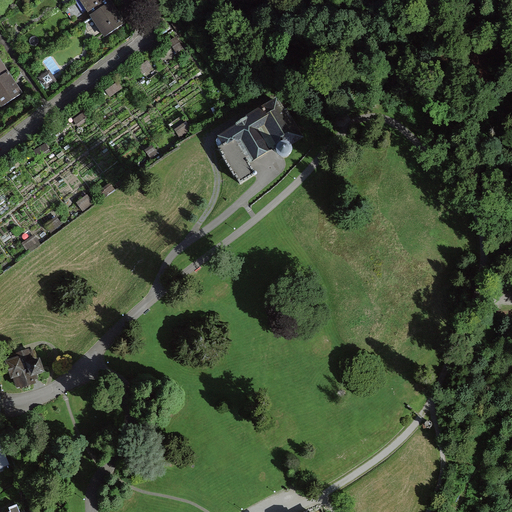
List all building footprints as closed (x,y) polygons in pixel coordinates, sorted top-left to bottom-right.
[(72,0),(100,38),(121,24),(113,13),(104,0),(72,0)] [(0,103),(3,107),(25,93),(17,81),(3,60),(0,55),(0,103)] [(217,151),(212,154),(229,180),(231,179),(236,187),(252,177),(245,166),(273,148),(274,150),(272,152),(272,156),(273,159),(276,161),(279,161),(283,160),(285,158),(287,154),(286,149),(302,139),(277,99),(242,121),(243,122),(211,142),(217,151)] [(10,360),(19,388),(39,382),(36,374),(49,370),(44,356),(36,359),(32,348),(20,352),(22,356),(10,360)] [(0,443),(0,470),(9,467),(0,443)] [(30,511),(21,511),(18,503),(9,507),(11,511),(9,511),(30,511),(31,511),(30,511)]
